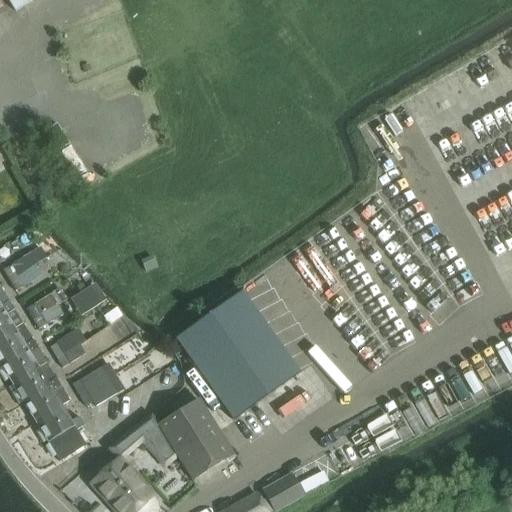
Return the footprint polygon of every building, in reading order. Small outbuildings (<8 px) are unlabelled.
[(6,0),(15,13),(37,0),(6,0)] [(16,278),(9,282),(15,293),(41,277),(35,267),(16,278)] [(3,272),(9,282),(16,278),(10,268),(3,272)] [(97,283),(72,298),(82,315),(107,300),(97,283)] [(0,314),(11,307),(0,288),(0,314)] [(234,422),(299,375),(241,294),(176,340),(234,422)] [(26,311),(33,321),(57,305),(51,295),(26,311)] [(57,305),(33,321),(39,331),(64,316),(57,305)] [(0,340),(23,327),(11,307),(0,314),(0,340)] [(35,346),(23,327),(0,340),(0,365),(1,367),(35,346)] [(83,342),(77,333),(50,349),(56,359),(83,342)] [(83,343),(83,342),(56,359),(63,370),(85,356),(79,346),(83,343)] [(46,365),(35,346),(1,367),(12,386),(46,365)] [(58,384),(46,365),(12,386),(24,405),(58,384)] [(73,386),(80,397),(106,380),(100,370),(73,386)] [(93,403),(96,408),(116,396),(106,380),(80,397),(87,408),(93,403)] [(70,404),(58,384),(24,405),(36,424),(62,408),(70,404)] [(199,402),(158,428),(192,482),(233,456),(199,402)] [(71,423),(62,408),(36,424),(48,443),(82,423),(79,419),(71,423)] [(152,419),(112,451),(118,459),(158,427),(152,419)] [(82,423),(48,443),(60,463),(86,447),(77,432),(84,427),(82,423)] [(116,511),(158,511),(159,511),(157,504),(120,461),(93,485),(116,511)] [(265,511),(278,511),(303,498),(291,476),(263,492),(267,500),(261,503),(265,511)] [(265,511),(261,503),(256,496),(227,511),(265,511)]
